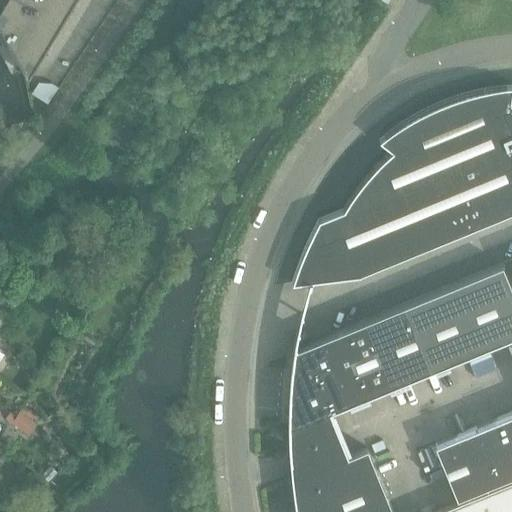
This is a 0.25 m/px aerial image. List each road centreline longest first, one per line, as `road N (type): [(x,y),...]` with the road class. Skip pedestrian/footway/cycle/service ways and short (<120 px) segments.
road 1 (unclassified): [(246,511),(238,456),(246,327),(302,186),(373,88)]
road 2 (residential): [(0,199),(137,0)]
road 3 (unclassified): [(373,88),(438,61),(511,49)]
